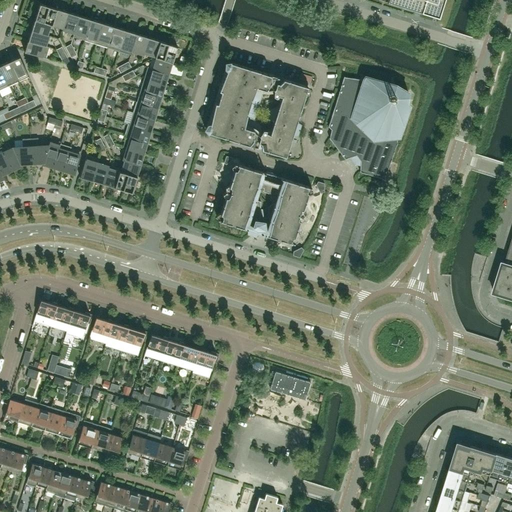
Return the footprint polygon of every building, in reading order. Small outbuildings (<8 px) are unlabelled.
[(416,7),(418,0),(406,0),(405,4),(408,5),(407,7),(415,10),(416,10),(416,7)] [(443,0),(418,0),(416,7),(421,9),(421,11),(438,17),(443,0)] [(63,28),(68,11),(56,8),(39,3),(35,18),(34,18),(31,30),(47,35),(50,26),(54,28),(54,25),(63,28)] [(74,33),(79,15),(68,11),(63,28),(62,30),(74,33)] [(84,40),(91,19),(79,15),(74,33),(73,37),(84,40)] [(96,44),(103,22),(91,19),(84,40),(96,44)] [(107,47),(114,26),(103,22),(96,44),(107,47)] [(119,51),(126,29),(114,26),(107,47),(119,51)] [(130,55),(131,51),(137,33),(126,29),(119,51),(130,55)] [(49,35),(47,35),(31,30),(27,40),(46,46),(49,35)] [(143,55),(144,53),(149,37),(137,33),(131,51),(143,55)] [(172,61),(177,46),(161,41),(161,40),(149,37),(144,53),(152,56),(152,58),(155,59),(153,68),(169,73),(173,61),(172,61)] [(49,47),(46,46),(27,40),(24,51),(46,58),(49,47)] [(74,49),(71,44),(65,47),(68,52),(74,49)] [(64,52),(62,47),(56,49),(59,55),(64,52)] [(76,54),(74,49),(68,52),(71,57),(76,54)] [(72,66),(67,57),(64,52),(59,55),(62,60),(61,63),(72,66)] [(28,76),(19,56),(9,60),(18,81),(28,76)] [(0,64),(0,67),(9,86),(18,81),(9,60),(0,64)] [(131,67),(128,61),(123,64),(126,70),(131,67)] [(285,156),(285,155),(289,155),(290,150),(288,148),(292,134),(297,134),(300,124),(296,121),(298,116),(307,86),(231,62),(227,62),(206,130),(209,132),(285,156)] [(126,70),(123,64),(117,67),(120,73),(126,70)] [(165,85),(169,73),(153,68),(148,66),(144,78),(165,85)] [(0,89),(9,86),(0,67),(0,89)] [(135,76),(133,70),(127,73),(130,78),(135,76)] [(130,78),(127,73),(122,76),(125,81),(130,78)] [(401,130),(409,105),(408,105),(408,106),(405,105),(406,95),(404,94),(406,92),(408,93),(408,92),(395,84),(365,76),(363,78),(364,80),(361,80),(361,79),(344,77),(344,75),(328,126),(331,129),(329,138),(345,159),(356,155),(360,161),(360,172),(383,179),(383,180),(384,180),(397,143),(397,137),(399,137),(400,134),(399,134),(400,131),(401,130)] [(162,96),(165,85),(144,78),(140,89),(162,96)] [(158,108),(162,96),(140,89),(137,101),(158,108)] [(36,105),(33,100),(28,102),(30,108),(36,105)] [(155,119),(158,108),(137,101),(133,112),(155,119)] [(30,108),(28,102),(18,107),(21,112),(25,111),(30,108)] [(113,112),(107,111),(106,110),(107,104),(103,103),(99,114),(105,116),(111,118),(113,112)] [(21,112),(18,107),(8,111),(11,117),(16,114),(21,112)] [(5,119),(11,117),(8,111),(8,110),(2,113),(5,119)] [(151,130),(155,119),(133,112),(130,124),(151,130)] [(12,126),(10,121),(2,124),(5,129),(12,126)] [(148,142),(151,130),(130,124),(129,124),(128,124),(124,134),(126,135),(148,142)] [(111,139),(109,133),(103,136),(106,142),(111,139)] [(144,153),(148,142),(126,135),(122,147),(144,153)] [(103,143),(100,138),(95,141),(97,146),(103,143)] [(114,144),(111,139),(106,142),(109,147),(114,144)] [(53,167),(60,143),(60,141),(57,140),(56,143),(49,141),(48,145),(31,146),(32,162),(43,161),(42,163),(53,167)] [(14,147),(4,152),(12,169),(21,165),(21,164),(21,163),(32,162),(31,146),(30,141),(23,142),(23,147),(14,147)] [(63,170),(70,148),(71,146),(60,143),(53,167),(63,170)] [(106,149),(103,143),(97,146),(100,151),(106,149)] [(4,152),(1,147),(0,147),(0,169),(2,174),(12,169),(4,152)] [(140,165),(144,153),(122,147),(126,148),(122,159),(140,165)] [(74,173),(81,151),(70,148),(63,170),(74,173)] [(92,180),(97,162),(98,158),(86,155),(79,176),(92,180)] [(232,159),(232,157),(226,156),(224,163),(226,164),(232,159)] [(131,192),(136,177),(137,177),(140,165),(122,159),(122,160),(124,160),(121,169),(118,168),(117,170),(108,167),(103,184),(115,187),(131,192)] [(103,184),(108,167),(109,165),(97,162),(92,180),(103,184)] [(297,240),(297,239),(296,237),(295,236),(299,221),(301,221),(303,219),(303,220),(304,219),(302,215),(306,212),(305,211),(304,209),(303,208),(308,193),(309,193),(311,192),(312,191),(311,188),(311,187),(235,163),(234,164),(231,166),(232,167),(233,169),(234,170),(229,185),(228,185),(226,186),(225,187),(226,191),(224,193),(226,195),(227,196),(226,198),(225,198),(220,213),(219,213),(217,214),(216,214),(217,218),(217,219),(248,229),(248,228),(250,229),(250,235),(254,236),(257,231),(259,232),(294,243),(294,242),(297,240)] [(151,187),(150,179),(140,179),(141,187),(151,187)] [(324,192),(324,183),(317,181),(316,184),(320,192),(324,192)] [(219,196),(209,193),(200,220),(210,223),(219,196)] [(293,251),(293,255),(299,257),(303,249),(301,247),(293,251)] [(511,264),(505,262),(503,261),(493,292),(511,297),(511,264)] [(50,325),(57,303),(53,302),(52,303),(40,299),(40,302),(39,302),(34,320),(50,325)] [(66,330),(73,309),(73,308),(69,307),(68,308),(57,304),(57,303),(50,325),(66,330)] [(82,338),(87,323),(89,324),(92,314),(85,312),(84,313),(73,309),(66,330),(67,331),(66,333),(67,333),(82,337),(82,338)] [(106,342),(112,322),(112,321),(108,319),(108,320),(96,316),(88,342),(89,337),(106,342)] [(121,350),(128,327),(128,326),(124,324),(124,325),(112,322),(106,342),(106,343),(105,345),(106,345),(121,350)] [(141,345),(142,340),(145,341),(147,332),(140,329),(140,330),(128,327),(121,350),(137,355),(141,345)] [(161,360),(168,339),(167,339),(168,338),(163,336),(163,337),(151,334),(150,337),(143,359),(145,355),(161,360)] [(178,365),(185,344),(183,344),(184,343),(179,341),(179,342),(168,339),(161,360),(178,365)] [(193,370),(199,349),(200,348),(195,346),(195,347),(185,344),(178,365),(193,370)] [(212,367),(213,363),(213,362),(216,363),(219,354),(211,351),(211,352),(199,349),(193,370),(192,372),(193,373),(193,372),(208,377),(209,378),(212,367)] [(23,356),(20,364),(26,366),(29,358),(23,356)] [(47,370),(53,372),(56,364),(50,362),(47,370)] [(56,364),(53,372),(69,377),(71,369),(56,364)] [(304,399),(310,381),(275,370),(269,388),(304,399)] [(30,380),(27,392),(36,393),(38,381),(30,380)] [(72,382),(70,389),(79,391),(81,385),(72,382)] [(111,383),(109,389),(117,391),(118,385),(111,383)] [(128,395),(130,388),(124,386),(122,394),(128,395)] [(144,386),(141,398),(147,400),(151,389),(144,386)] [(148,402),(156,404),(159,396),(150,394),(148,402)] [(18,421),(23,403),(9,398),(5,412),(2,421),(3,421),(4,417),(18,421)] [(31,425),(37,403),(25,399),(25,398),(23,403),(18,421),(31,425)] [(44,429),(51,407),(37,403),(31,425),(44,429)] [(57,433),(64,411),(63,410),(63,411),(51,407),(44,429),(57,433)] [(76,429),(80,416),(64,411),(57,433),(71,437),(72,432),(74,428),(76,429)] [(91,447),(98,424),(84,420),(83,424),(82,427),(82,428),(76,447),(77,443),(91,447)] [(104,451),(109,433),(111,428),(110,428),(110,429),(99,425),(98,425),(98,424),(91,447),(104,451)] [(140,456),(146,438),(147,433),(134,429),(132,434),(131,437),(125,456),(127,452),(140,456)] [(117,455),(122,440),(123,437),(109,433),(104,451),(117,455)] [(153,460),(159,442),(146,438),(140,456),(153,460)] [(167,464),(172,446),(159,442),(153,460),(167,464)] [(490,473),(497,453),(471,445),(468,448),(467,447),(465,446),(464,445),(461,444),(458,443),(451,466),(471,472),(473,468),(490,473)] [(186,460),(188,451),(172,446),(167,464),(180,468),(182,463),(183,459),(186,460)] [(0,466),(9,469),(15,451),(5,448),(0,465),(0,466)] [(25,464),(28,454),(27,454),(27,455),(15,451),(9,469),(20,472),(21,467),(23,463),(25,464)] [(499,479),(506,456),(497,453),(490,473),(490,476),(499,479)] [(508,481),(511,469),(511,457),(506,456),(499,479),(508,481)] [(37,484),(42,466),(32,463),(26,481),(27,481),(26,484),(35,487),(36,484),(37,484)] [(46,490),(53,469),(42,466),(37,484),(46,487),(46,490)] [(468,481),(471,472),(451,466),(448,475),(468,481)] [(56,495),(63,472),(53,469),(46,490),(55,493),(54,494),(56,495)] [(67,493),(73,475),(63,472),(56,495),(64,498),(65,493),(67,493)] [(78,497),(83,479),(73,475),(67,493),(78,497)] [(465,491),(468,481),(448,475),(445,484),(465,491)] [(91,490),(94,481),(93,481),(93,482),(83,479),(78,497),(86,499),(89,490),(91,490)] [(104,505),(111,484),(101,481),(95,499),(96,499),(95,502),(104,505)] [(115,508),(121,487),(111,484),(104,505),(115,508)] [(470,492),(465,491),(445,484),(443,494),(467,501),(470,492)] [(126,509),(131,490),(121,487),(115,508),(123,511),(124,508),(126,509)] [(503,498),(505,492),(496,489),(494,494),(497,495),(497,496),(503,498)] [(135,511),(141,494),(131,490),(126,509),(124,508),(123,511),(124,511),(123,511),(135,511)] [(279,511),(282,504),(275,501),(277,496),(265,493),(264,498),(258,496),(253,511),(279,511)] [(146,511),(151,497),(141,494),(135,511),(146,511)] [(464,510),(467,501),(443,494),(440,503),(464,510)] [(157,511),(162,500),(151,497),(146,511),(157,511)] [(169,511),(172,503),(172,502),(172,503),(162,500),(157,511),(166,511),(167,511),(169,511)] [(437,511),(463,511),(464,510),(440,503),(437,511)]
